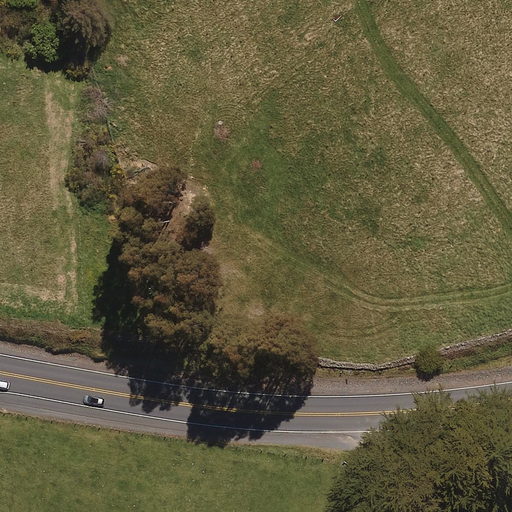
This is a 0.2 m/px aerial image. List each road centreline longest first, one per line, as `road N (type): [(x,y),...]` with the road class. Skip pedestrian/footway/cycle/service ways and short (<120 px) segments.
road 1 (secondary): [(371,411),(246,409),(0,372)]
road 2 (secondary): [(511,399),(371,411)]
